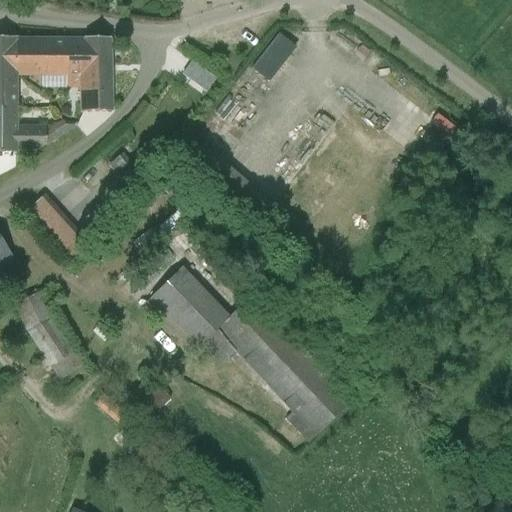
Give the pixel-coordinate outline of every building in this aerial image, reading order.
[(268,81),(297,48),(279,33),(251,67),(268,81)] [(14,40),(15,40),(15,38),(0,37),(0,109),(17,109),(17,78),(15,77),(14,77),(14,40)] [(79,89),(80,113),(111,112),(109,39),(84,38),(84,40),(66,40),(66,78),(65,78),(65,91),(67,91),(67,89),(79,89)] [(15,40),(14,40),(14,77),(15,77),(17,78),(17,77),(65,78),(66,78),(66,40),(48,40),(15,40)] [(191,62),(181,75),(189,82),(199,68),(191,62)] [(17,126),(17,109),(0,109),(0,154),(15,154),(15,149),(39,149),(45,146),(45,126),(17,126)] [(107,166),(124,186),(138,174),(121,154),(107,166)] [(45,194),(22,215),(69,269),(93,247),(45,194)] [(0,291),(23,276),(0,240),(0,291)] [(304,442),(312,435),(352,401),(252,295),(228,317),(182,267),(141,307),(188,357),(197,349),(216,369),(234,353),(291,413),(284,420),(304,442)] [(50,370),(74,353),(52,319),(38,292),(12,305),(26,333),(50,370)] [(169,400),(155,386),(131,410),(145,424),(169,400)] [(93,405),(123,432),(131,423),(132,422),(102,396),(93,405)] [(182,472),(149,444),(129,467),(163,496),(182,472)]
